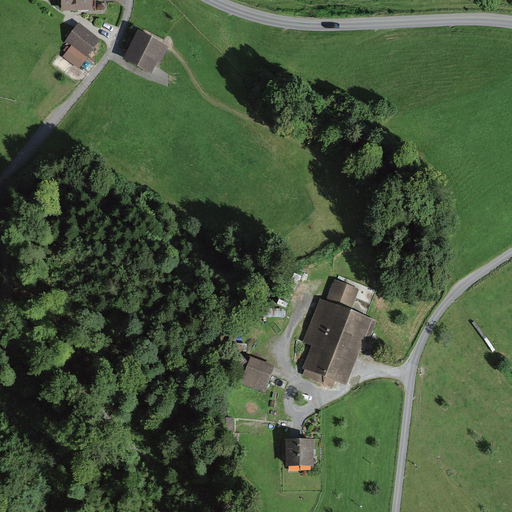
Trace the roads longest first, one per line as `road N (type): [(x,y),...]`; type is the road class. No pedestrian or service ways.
road 1 (track): [(0,230),(8,291),(123,438),(157,466),(197,483),(217,511)]
road 2 (unclassified): [(395,511),(416,351),(460,289),(511,254)]
road 3 (unclassified): [(511,22),(291,23),(216,0)]
road 4 (track): [(79,89),(0,188)]
